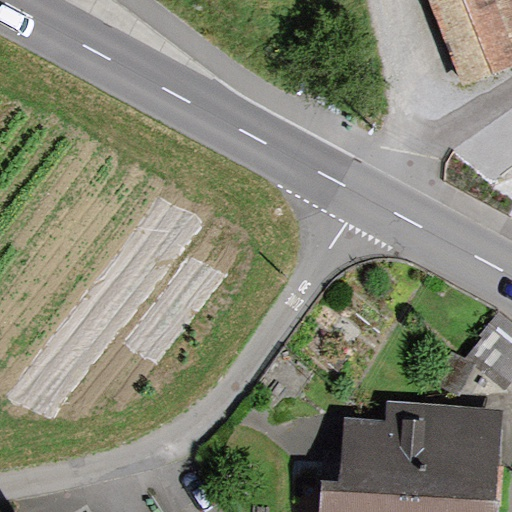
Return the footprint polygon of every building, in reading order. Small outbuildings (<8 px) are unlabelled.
[(511,67),(511,0),(425,0),(462,88),(511,67)] [(459,396),(475,362),(449,350),(433,384),(459,396)] [(342,419),(337,487),(409,492),(496,498),(502,410),(385,401),(384,422),(342,419)] [(316,511),(407,511),(409,492),(337,487),(319,485),(316,511)] [(494,511),(496,498),(409,492),(407,511),(494,511)]
